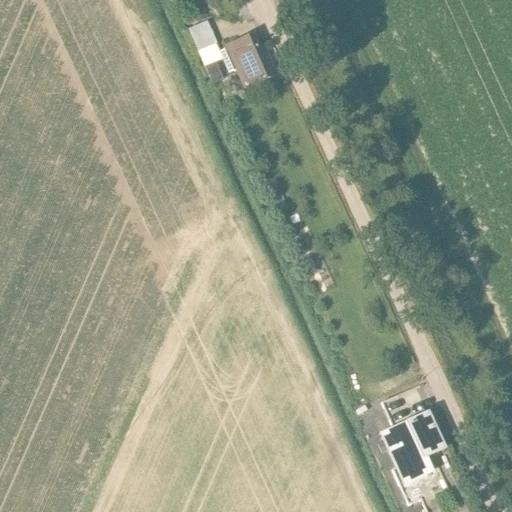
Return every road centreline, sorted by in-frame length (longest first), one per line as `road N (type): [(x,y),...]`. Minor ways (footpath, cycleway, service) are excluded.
road 1 (unclassified): [(494,511),(259,0)]
road 2 (track): [(140,0),(374,511)]
